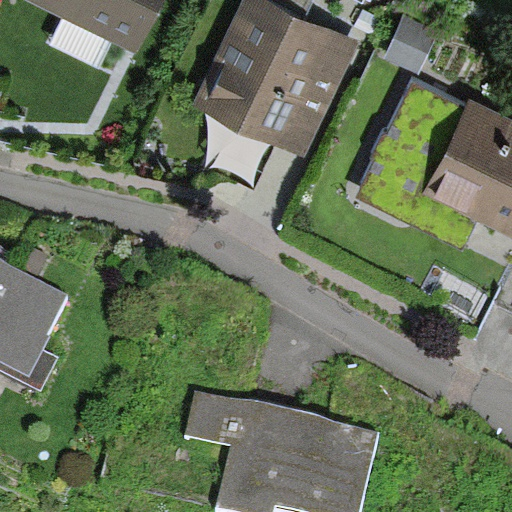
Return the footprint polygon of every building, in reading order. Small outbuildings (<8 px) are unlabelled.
[(29,0),(137,53),(162,0),(29,0)] [(245,0),(200,91),(305,143),(359,35),(289,0),(245,0)] [(477,210),(511,227),(511,110),(472,90),(466,102),(416,77),(358,192),(460,243),(477,210)] [(0,369),(43,391),(60,357),(44,349),(70,296),(0,261),(0,369)] [(281,511),(282,511),(288,511),(368,511),(386,438),(202,395),(192,436),(238,447),(223,511),(281,511)]
